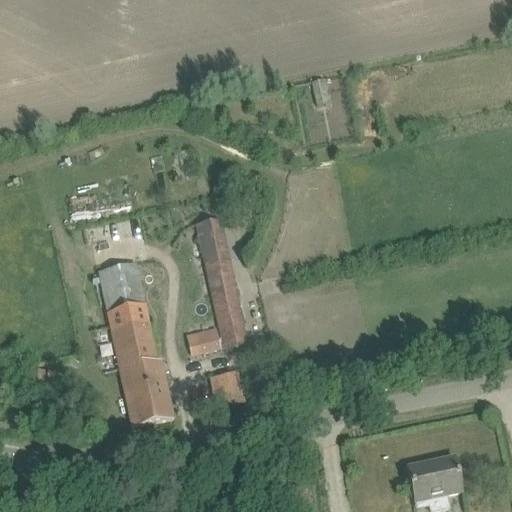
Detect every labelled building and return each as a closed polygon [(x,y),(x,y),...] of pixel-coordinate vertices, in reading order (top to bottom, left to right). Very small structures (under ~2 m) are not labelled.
[(310,85),(315,108),(328,105),(323,82),(310,85)] [(195,226),(223,351),(247,346),(220,222),(195,226)] [(170,326),(204,320),(189,244),(155,250),(170,326)] [(97,275),(127,411),(132,431),(173,421),(160,363),(156,364),(134,267),(97,275)] [(196,335),(201,356),(201,357),(220,352),(215,330),(196,335)] [(206,379),(214,411),(242,404),(234,371),(206,379)] [(47,373),(37,372),(36,381),(45,383),(47,373)] [(462,495),(454,460),(406,471),(415,511),(419,511),(428,510),(428,511),(449,511),(447,498),(462,495)]
